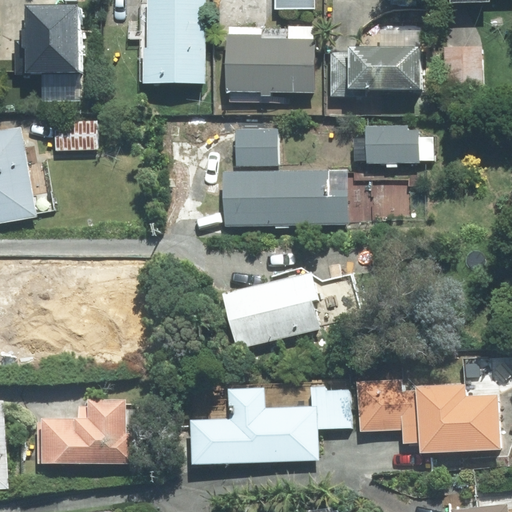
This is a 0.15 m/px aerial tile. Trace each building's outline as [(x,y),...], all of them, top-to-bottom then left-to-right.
[(139,0),(136,88),(148,88),(201,90),(204,0),(139,0)] [(275,0),(275,9),(312,9),(312,0),(275,0)] [(76,13),(22,11),(21,80),(74,81),(76,13)] [(285,42),(259,41),(260,30),(226,29),(224,95),(308,98),(310,31),(285,31),(285,42)] [(377,30),(376,52),(329,50),(327,96),(414,101),(416,54),(418,32),(377,30)] [(482,48),(440,50),(442,90),(484,87),(482,48)] [(50,124),(49,152),(97,154),(99,126),(50,124)] [(0,225),(35,219),(19,130),(0,133),(0,225)] [(327,175),(226,171),(220,171),(218,219),(224,219),(224,227),(345,232),(347,176),(343,176),(343,194),(326,193),(327,175)] [(305,282),(220,304),(234,358),(318,336),(305,282)] [(0,372),(29,375),(33,290),(0,287),(0,372)] [(420,388),(419,398),(400,398),(401,384),(358,382),(356,434),(401,436),(400,456),(417,456),(498,460),(500,402),(465,400),(465,390),(420,388)] [(266,411),(266,394),(225,394),(226,412),(210,412),(210,423),(177,423),(177,466),(317,465),(317,432),(350,431),(349,393),(309,393),(309,411),(266,411)] [(125,405),(77,403),(76,426),(39,425),(37,471),(148,475),(149,439),(123,438),(125,405)]
